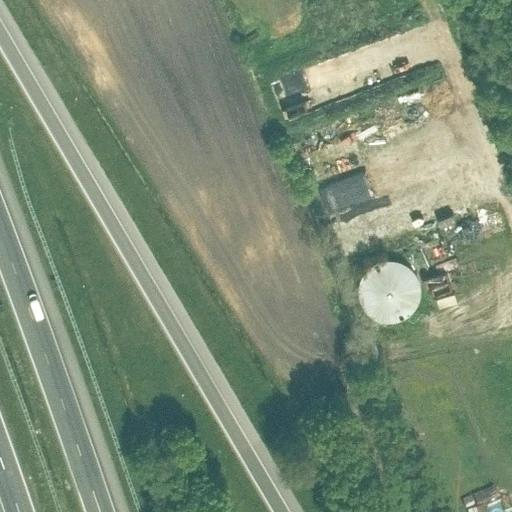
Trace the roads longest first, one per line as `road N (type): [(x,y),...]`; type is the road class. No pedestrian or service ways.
road 1 (motorway): [(280,511),(0,29)]
road 2 (motorway): [(102,511),(0,239)]
road 3 (unclassified): [(346,389),(396,511)]
